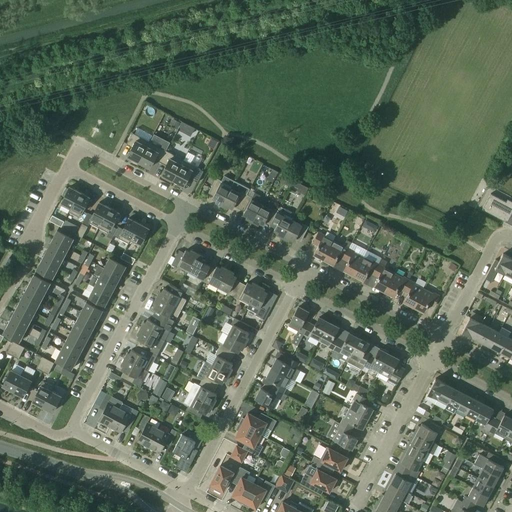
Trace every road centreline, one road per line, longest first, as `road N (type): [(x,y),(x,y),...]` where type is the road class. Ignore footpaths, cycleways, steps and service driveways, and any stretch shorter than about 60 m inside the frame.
road 1 (residential): [(187,491),(295,285)]
road 2 (residential): [(71,429),(176,224)]
road 3 (residential): [(352,511),(431,358)]
road 4 (residential): [(441,339),(304,267)]
road 5 (residential): [(295,285),(431,358)]
road 6 (residential): [(66,168),(40,215),(37,243),(0,305)]
road 7 (residential): [(186,206),(76,147),(66,168)]
road 8 (residential): [(176,224),(295,285)]
road 9 (residential): [(304,267),(186,206)]
road 10 (residential): [(187,491),(71,429)]
road 11 (residential): [(441,339),(494,238),(511,236)]
road 12 (residential): [(66,168),(176,224)]
